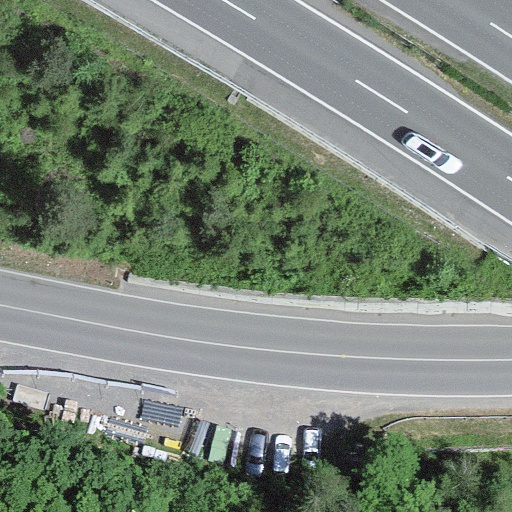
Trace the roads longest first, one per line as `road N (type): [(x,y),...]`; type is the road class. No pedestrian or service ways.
road 1 (secondary): [(511,360),(370,360),(176,339),(0,306)]
road 2 (motorway): [(216,0),(511,185)]
